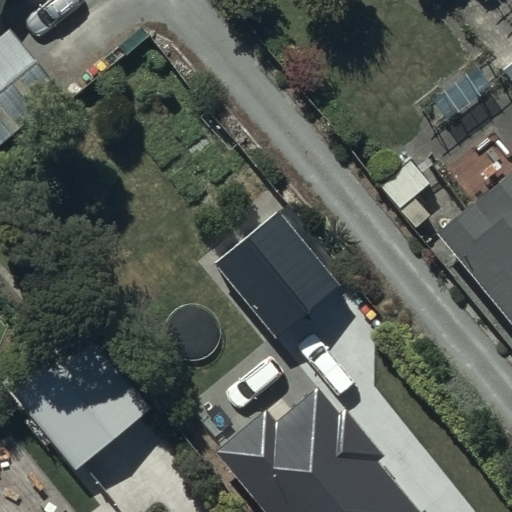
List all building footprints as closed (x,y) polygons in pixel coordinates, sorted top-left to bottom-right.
[(0,146),(58,98),(8,35),(0,40),(0,146)] [(511,64),(499,75),(511,90),(511,64)] [(511,168),(435,234),(511,330),(511,168)] [(159,277),(218,353),(256,321),(274,342),(279,337),(283,342),(336,297),(329,289),(340,280),(247,169),(190,216),(207,236),(159,277)] [(4,386),(11,395),(73,473),(151,410),(82,323),(4,386)] [(213,454),(216,457),(259,511),(412,511),(376,466),(384,459),(346,412),(338,418),(306,379),(213,454)]
